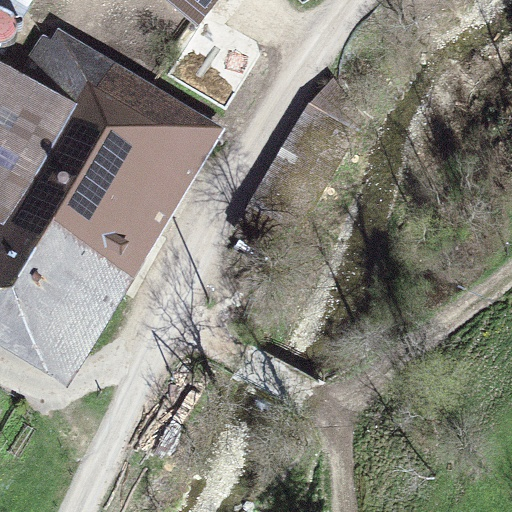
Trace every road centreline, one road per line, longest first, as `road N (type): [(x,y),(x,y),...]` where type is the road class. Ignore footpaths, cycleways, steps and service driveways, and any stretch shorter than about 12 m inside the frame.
road 1 (unclassified): [(80,511),(261,141),(357,0)]
road 2 (track): [(174,315),(324,405),(347,511)]
road 3 (track): [(103,465),(39,398),(0,376)]
